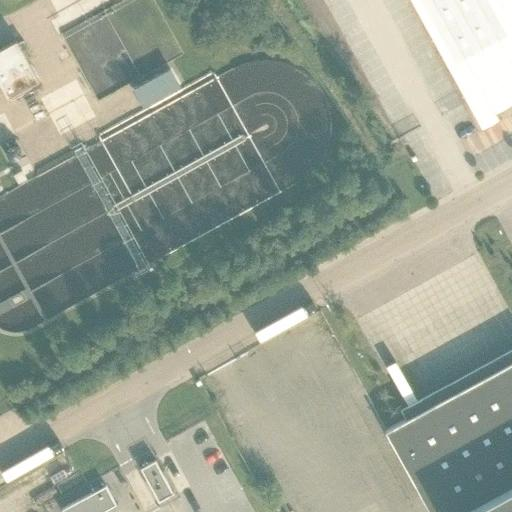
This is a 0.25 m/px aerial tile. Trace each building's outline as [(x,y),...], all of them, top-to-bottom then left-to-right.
[(511,0),(410,0),(481,129),(500,119),(496,112),(511,103),(511,105),(511,0)] [(37,79),(20,49),(15,40),(0,48),(0,84),(7,96),(37,79)] [(511,511),(511,358),(386,429),(432,511),(511,511)] [(138,469),(157,502),(172,493),(153,460),(138,469)] [(61,510),(61,511),(100,511),(114,505),(104,487),(61,510)]
